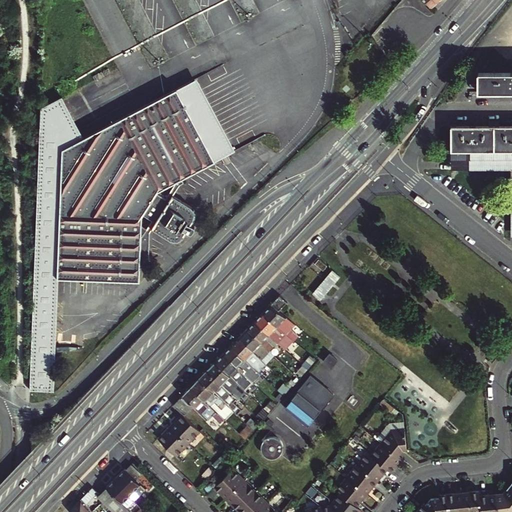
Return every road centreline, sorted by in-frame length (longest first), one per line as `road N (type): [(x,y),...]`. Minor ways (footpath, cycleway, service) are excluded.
road 1 (primary): [(10,511),(426,76)]
road 2 (primary): [(315,178),(0,507)]
road 3 (primary): [(315,178),(265,201),(60,404),(40,412),(6,408)]
road 4 (tertiary): [(123,427),(383,156)]
road 5 (primary): [(479,0),(315,178)]
road 6 (residential): [(511,356),(499,382),(500,460),(421,474),(386,511)]
road 7 (tertiary): [(383,156),(511,261)]
road 8 (residential): [(208,511),(123,427)]
